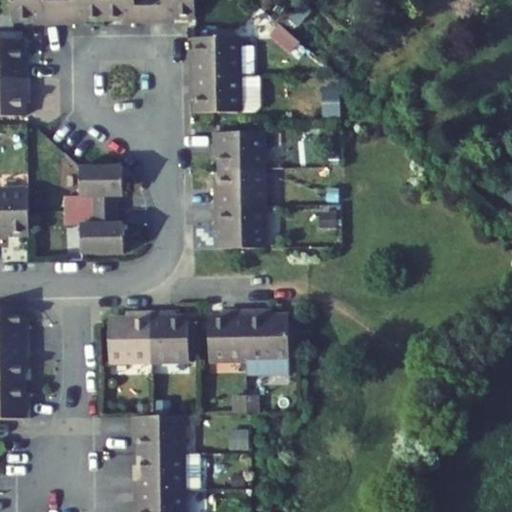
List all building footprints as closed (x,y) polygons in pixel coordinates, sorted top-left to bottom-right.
[(42,25),(59,25),(58,0),(13,0),(13,22),(41,21),(42,25)] [(77,21),(104,20),(103,0),(58,0),(59,25),(77,25),(77,21)] [(103,0),(104,20),(131,19),(131,24),(149,23),(148,0),(103,0)] [(148,0),(149,23),(167,23),(167,19),(195,18),(194,0),(148,0)] [(297,26),(311,11),(303,4),(289,20),(297,26)] [(280,29),(268,19),(262,26),(273,36),(280,29)] [(257,37),(239,38),(240,75),(258,75),(257,37)] [(190,76),(240,75),(239,38),(195,38),(196,51),(195,59),(189,59),(190,76)] [(0,79),(29,79),(29,62),(23,62),(23,42),(0,42),(0,79)] [(196,93),(197,113),(241,112),(256,112),(261,107),(260,76),(240,76),(240,75),(190,76),(190,94),(196,93)] [(29,79),(0,79),(0,116),(24,116),(24,96),(30,96),(29,79)] [(324,87),(325,117),(341,116),(340,87),(324,87)] [(264,170),(264,132),(214,133),(214,152),(220,152),(220,171),(264,170)] [(117,197),(124,197),(123,167),(80,167),(81,197),(66,198),(66,211),(81,210),(117,210),(117,197)] [(265,207),(264,170),(220,171),(221,190),(215,190),(215,208),(265,207)] [(0,175),(0,190),(29,190),(29,175),(0,175)] [(511,184),(501,196),(511,205),(511,184)] [(0,240),(2,240),(2,236),(30,235),(29,212),(29,190),(0,190),(0,240)] [(328,191),(328,202),(338,202),(338,191),(328,191)] [(266,249),(265,207),(215,208),(216,225),(221,225),(222,232),(222,250),(266,249)] [(118,223),(117,210),(81,210),(82,254),(125,253),(124,223),(118,223)] [(320,212),(321,230),(336,230),(335,212),(320,212)] [(40,215),(39,215),(32,215),(32,225),(40,225),(40,215)] [(24,327),(23,307),(0,307),(0,345),(30,345),(30,327),(24,327)] [(248,360),(247,310),(229,310),(229,317),(209,317),(210,361),(248,360)] [(263,316),(263,310),(247,310),(248,360),(248,375),(289,374),(289,357),(288,323),(288,315),(263,316)] [(134,319),(110,319),(111,363),(152,362),(152,312),(134,312),(134,319)] [(169,312),(152,312),(152,362),(190,362),(188,318),(169,318),(169,312)] [(288,323),(289,357),(299,357),(298,323),(288,323)] [(30,361),(30,345),(0,345),(0,381),(24,381),(24,362),(30,361)] [(25,400),(24,381),(0,381),(0,419),(3,419),(31,419),(31,400),(25,400)] [(233,413),(249,413),(249,400),(233,400),(233,413)] [(262,400),(249,400),(249,413),(262,412),(262,400)] [(157,401),(158,414),(171,414),(171,401),(157,401)] [(151,414),(151,404),(137,405),(138,414),(151,414)] [(185,454),(185,417),(154,417),(134,417),(135,436),(141,436),(141,455),(185,454)] [(248,450),(248,430),(230,431),(230,451),(248,450)] [(200,454),(185,454),(141,455),(142,474),(136,475),(136,492),(186,491),(201,490),(200,454)] [(235,474),(235,484),(246,484),(245,474),(235,474)] [(142,509),(142,511),(186,511),(186,491),(136,492),(136,509),(142,509)]
